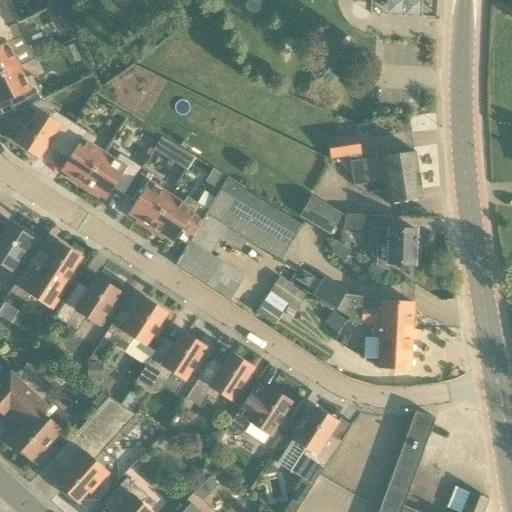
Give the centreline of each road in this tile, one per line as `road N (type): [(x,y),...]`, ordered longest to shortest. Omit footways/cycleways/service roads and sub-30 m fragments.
road 1 (residential): [(497,385),(412,397),(323,379),(0,166)]
road 2 (tertiary): [(497,385),(467,201),(464,0)]
